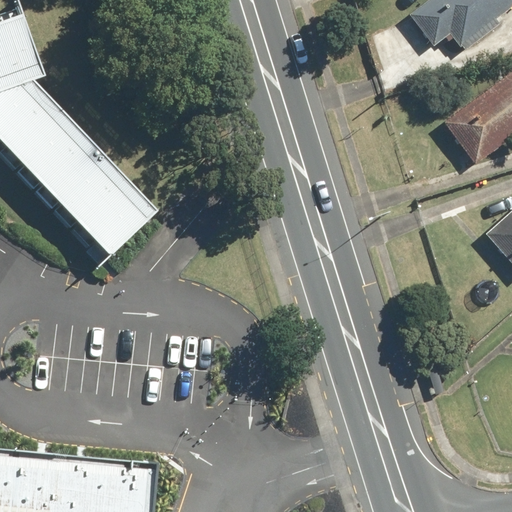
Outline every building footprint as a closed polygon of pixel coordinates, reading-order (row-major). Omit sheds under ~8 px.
[(511,4),(511,0),(429,0),(407,18),(432,48),(447,36),(462,55),(498,26),(493,20),(511,4)] [(39,79),(17,19),(0,24),(0,153),(99,263),(151,215),(26,86),(39,79)] [(511,73),(506,67),(439,127),(474,167),(511,133),(511,73)] [(173,278),(229,214),(215,202),(159,266),(173,278)] [(511,207),(478,240),(511,274),(511,207)] [(154,264),(182,233),(170,222),(141,253),(154,264)] [(46,263),(11,240),(1,255),(36,278),(46,263)] [(228,273),(219,288),(255,309),(264,294),(228,273)] [(66,351),(107,354),(107,360),(150,362),(151,341),(108,339),(109,333),(67,331),(66,351)] [(153,367),(152,387),(204,389),(205,369),(153,367)] [(104,369),(103,389),(145,392),(146,371),(104,369)] [(0,511),(146,511),(150,471),(0,455),(0,511)]
